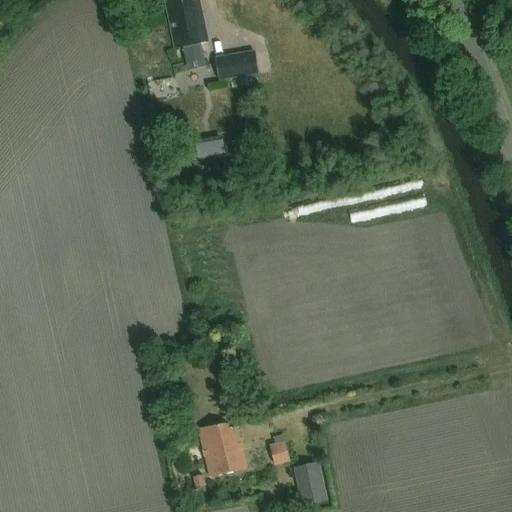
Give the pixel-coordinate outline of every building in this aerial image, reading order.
[(206,70),(201,45),(208,44),(199,2),(192,3),(191,0),(174,0),(166,2),(176,50),(184,49),(189,73),(206,70)] [(221,83),(260,76),(256,52),(217,59),(221,83)] [(211,480),(247,471),(237,429),(229,431),(228,425),(199,431),(211,480)] [(291,464),(286,444),(271,448),(276,468),(291,464)] [(302,510),(328,504),(319,465),(294,471),(302,510)] [(206,489),(203,477),(194,479),(197,491),(206,489)]
